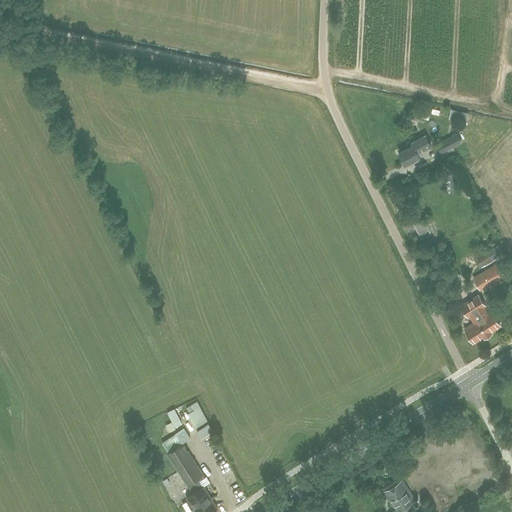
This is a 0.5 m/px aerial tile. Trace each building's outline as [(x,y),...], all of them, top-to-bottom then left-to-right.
[(468,113),(451,110),(449,118),(466,122),(468,113)] [(424,118),(431,120),(432,113),(425,111),(424,118)] [(398,153),(404,165),(419,157),(417,153),(431,146),(425,136),(411,143),(413,146),(398,153)] [(457,136),(437,146),(441,154),(461,144),(457,136)] [(421,240),(432,235),(425,220),(420,223),(419,222),(415,223),(416,225),(414,225),(421,240)] [(483,269),(498,261),(492,251),(477,258),(483,269)] [(481,290),(504,277),(497,264),(478,275),(475,270),(473,271),(468,262),(453,271),(461,286),(473,278),(481,290)] [(485,305),(481,299),(479,295),(461,305),(468,316),(470,315),(474,322),(465,328),(473,343),(483,337),(484,338),(488,336),(492,334),(491,332),(501,326),(492,312),(488,314),(484,307),(485,305)] [(179,429),(186,425),(178,409),(170,412),(179,429)] [(169,452),(184,443),(190,439),(184,429),(163,442),(169,452)] [(211,511),(217,509),(203,486),(200,481),(205,478),(184,443),(169,452),(168,453),(192,493),(186,497),(195,511),(211,511)] [(209,477),(203,482),(206,487),(213,482),(209,477)] [(393,511),(396,511),(414,501),(402,481),(382,493),(393,511)]
